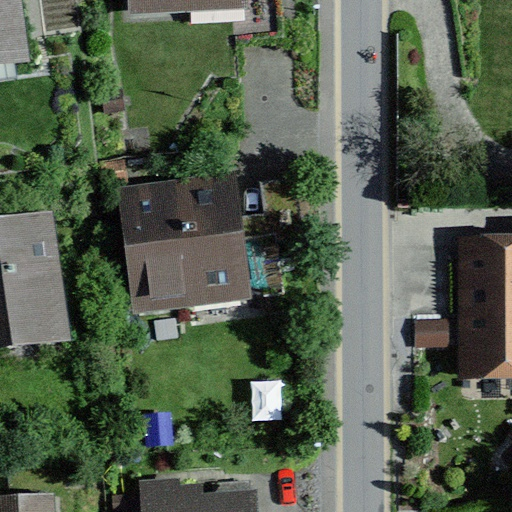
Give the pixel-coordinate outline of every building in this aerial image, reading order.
[(0,0),(0,44),(9,43),(2,0),(0,0)] [(193,299),(192,292),(238,285),(224,188),(163,197),(164,204),(131,208),(145,305),(193,299)] [(0,339),(12,338),(11,331),(56,325),(42,228),(0,233),(0,339)] [(472,368),(511,367),(511,252),(472,253),(472,368)] [(249,511),(249,506),(202,508),(202,493),(175,495),(175,510),(150,511),(149,511),(249,511)] [(0,511),(50,511),(50,501),(0,503),(0,511)]
